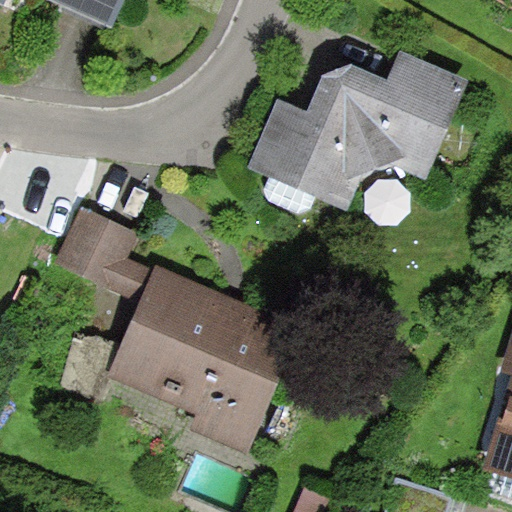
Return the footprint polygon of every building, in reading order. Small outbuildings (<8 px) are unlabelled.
[(138,0),(0,0),(0,12),(114,59),(138,0)] [(277,101),(241,173),(350,227),(369,187),(380,167),(421,188),(470,90),(392,52),(372,91),(328,69),(305,115),(277,101)] [(104,407),(253,469),(304,349),(155,287),(104,407)] [(511,384),(484,475),(511,483),(511,384)] [(430,511),(434,503),(386,487),(378,511),(430,511)]
